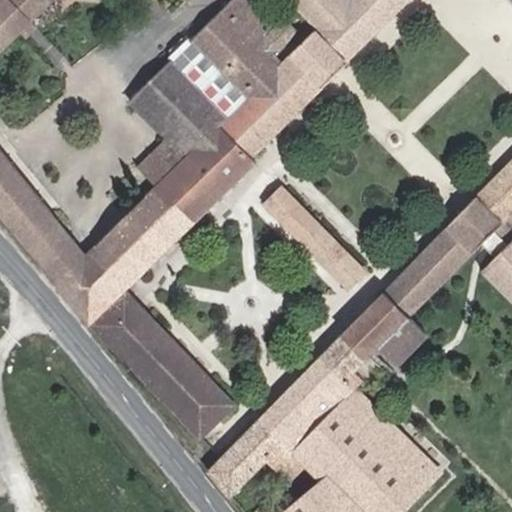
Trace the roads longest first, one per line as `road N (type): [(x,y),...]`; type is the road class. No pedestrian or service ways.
road 1 (tertiary): [(0,258),(215,511)]
road 2 (unknown): [(219,0),(76,122)]
